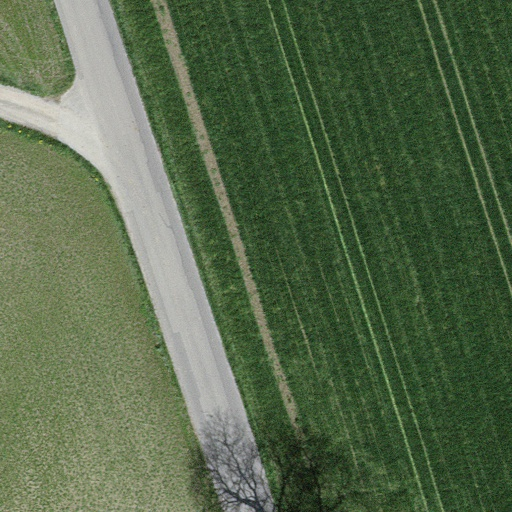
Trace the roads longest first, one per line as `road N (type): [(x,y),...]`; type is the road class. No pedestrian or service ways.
road 1 (unclassified): [(80,0),(250,511)]
road 2 (track): [(124,144),(0,103)]
